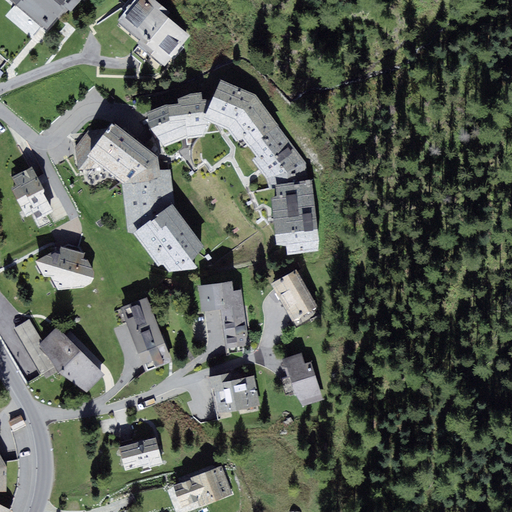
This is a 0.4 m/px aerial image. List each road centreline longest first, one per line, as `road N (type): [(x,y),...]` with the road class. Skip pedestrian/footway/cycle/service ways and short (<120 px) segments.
road 1 (residential): [(35,417),(115,407),(269,351)]
road 2 (residential): [(0,91),(78,58),(123,64)]
